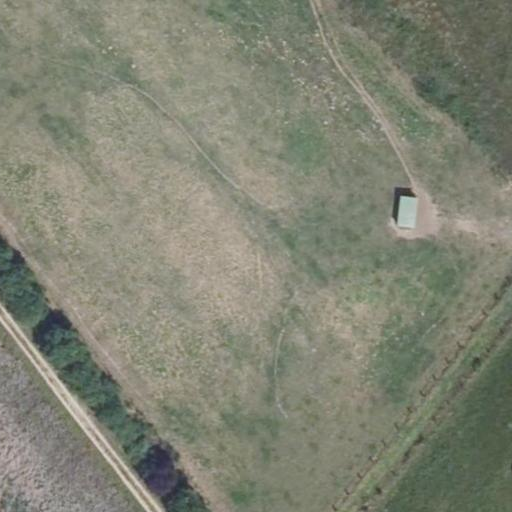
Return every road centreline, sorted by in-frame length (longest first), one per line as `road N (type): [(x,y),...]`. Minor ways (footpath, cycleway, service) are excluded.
road 1 (track): [(157,511),(0,312)]
road 2 (track): [(511,311),(360,511)]
